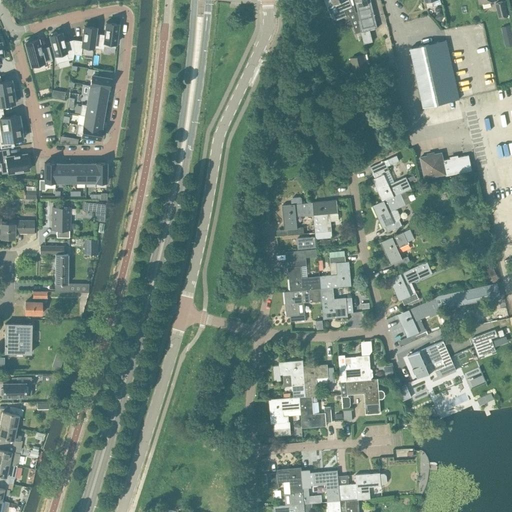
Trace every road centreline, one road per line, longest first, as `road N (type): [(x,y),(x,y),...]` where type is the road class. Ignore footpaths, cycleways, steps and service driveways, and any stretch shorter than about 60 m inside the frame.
road 1 (secondary): [(86,511),(164,235),(198,43)]
road 2 (residential): [(13,33),(108,9),(131,16),(109,151),(42,151),(16,44)]
road 3 (unclassified): [(183,312),(219,135),(269,27),(267,0)]
road 4 (unclassified): [(183,312),(121,511)]
road 5 (residential): [(384,333),(352,175)]
road 6 (residential): [(250,449),(389,440)]
road 7 (residential): [(260,331),(384,333)]
